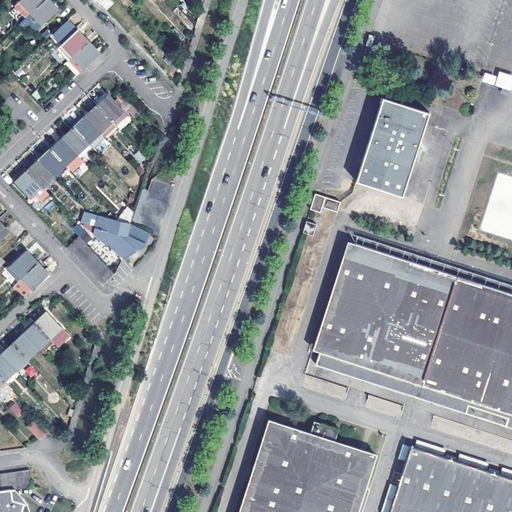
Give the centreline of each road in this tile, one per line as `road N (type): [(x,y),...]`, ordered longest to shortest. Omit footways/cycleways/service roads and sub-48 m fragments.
road 1 (secondary): [(171,511),(351,0)]
road 2 (trunk): [(256,98),(112,511)]
road 3 (secondary): [(244,0),(159,277)]
road 4 (secondary): [(159,277),(91,500)]
road 5 (trunk): [(193,378),(259,172)]
road 6 (trunk): [(259,172),(289,129),(335,0)]
road 7 (trunk): [(259,172),(313,0)]
road 8 (residential): [(122,50),(0,164)]
road 9 (trunk): [(143,511),(193,378)]
road 10 (trunk): [(155,511),(184,436),(193,378)]
